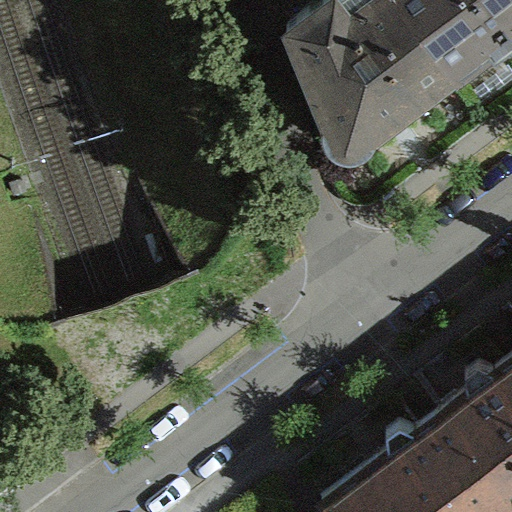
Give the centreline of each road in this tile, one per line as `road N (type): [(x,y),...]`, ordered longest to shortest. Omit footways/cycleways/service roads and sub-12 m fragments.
road 1 (residential): [(98,511),(373,295)]
road 2 (residential): [(245,0),(318,214),(373,295)]
road 3 (residential): [(373,295),(511,195)]
